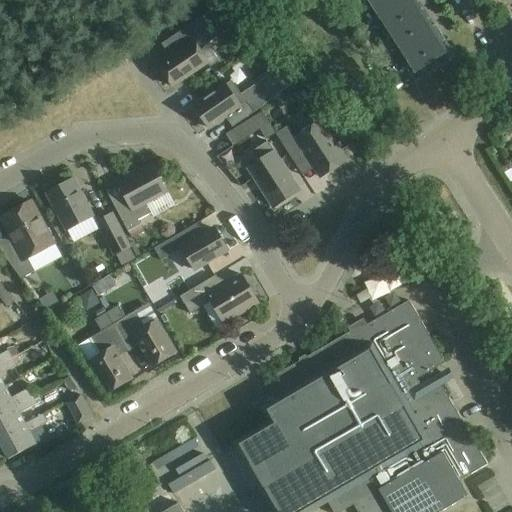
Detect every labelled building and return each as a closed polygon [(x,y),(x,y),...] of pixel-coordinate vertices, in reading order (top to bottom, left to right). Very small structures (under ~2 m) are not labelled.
[(200,52),(223,35),(247,18),(233,0),(227,0),(208,13),(173,37),(181,49),(158,64),(174,88),(209,64),(200,52)] [(368,0),(380,17),(392,36),(426,14),(418,2),(420,1),(419,0),(363,0),(365,2),(368,0)] [(392,36),(405,56),(415,73),(412,75),(416,83),(454,58),(443,42),(446,40),(436,25),(434,27),(426,14),(392,36)] [(271,69),(239,89),(252,109),(283,88),(271,69)] [(225,86),(194,107),(209,129),(226,117),(233,128),(254,113),(245,101),(239,106),(225,86)] [(267,140),(276,134),(262,113),(226,135),(234,147),(260,130),(267,140)] [(289,126),(276,134),(296,164),(307,157),(321,178),(347,161),(322,121),(296,138),(289,126)] [(300,191),(275,152),(268,142),(252,153),(258,163),(248,169),(257,182),(259,180),(263,186),(260,188),(274,208),(300,191)] [(147,205),(168,193),(152,164),(132,175),(131,174),(116,181),(119,186),(107,192),(129,232),(141,225),(139,221),(152,213),(147,205)] [(47,194),(67,231),(94,218),(74,179),(47,194)] [(10,235),(0,240),(0,250),(7,260),(22,279),(36,272),(29,259),(55,245),(32,202),(1,219),(10,235)] [(118,254),(129,248),(112,215),(101,221),(118,254)] [(191,228),(174,238),(155,249),(162,262),(182,250),(194,271),(211,261),(228,251),(215,229),(197,239),(191,228)] [(398,262),(361,277),(370,299),(407,284),(398,262)] [(74,289),(85,282),(73,265),(62,272),(74,289)] [(216,276),(180,297),(191,314),(211,302),(225,325),(259,304),(242,275),(222,286),(216,276)] [(98,279),(90,290),(101,297),(108,286),(98,279)] [(7,292),(1,297),(8,306),(14,302),(7,292)] [(362,326),(265,383),(275,401),(261,409),(269,423),(233,443),(273,511),(310,511),(328,502),(333,511),(342,511),(354,505),(358,511),(441,511),(469,496),(460,481),(488,465),(442,385),(445,383),(440,374),(421,386),(417,380),(446,363),(410,301),(364,328),(362,326)] [(107,314),(130,351),(140,345),(153,367),(176,353),(158,322),(146,329),(136,312),(126,318),(119,306),(107,314)] [(130,351),(107,314),(96,320),(103,331),(92,338),(102,355),(90,362),(109,393),(132,379),(119,357),(130,351)] [(0,365),(12,358),(9,351),(0,355),(0,365)] [(0,365),(0,389),(5,387),(0,377),(0,374),(17,366),(12,358),(0,365)] [(11,398),(5,387),(0,389),(0,414),(33,397),(29,389),(11,398)] [(67,403),(79,424),(93,417),(81,396),(67,403)] [(0,414),(0,439),(26,425),(20,414),(37,404),(33,397),(0,414)] [(43,415),(26,425),(0,439),(0,442),(9,460),(37,445),(30,433),(48,423),(43,415)] [(215,470),(210,461),(169,485),(174,494),(215,470)]
